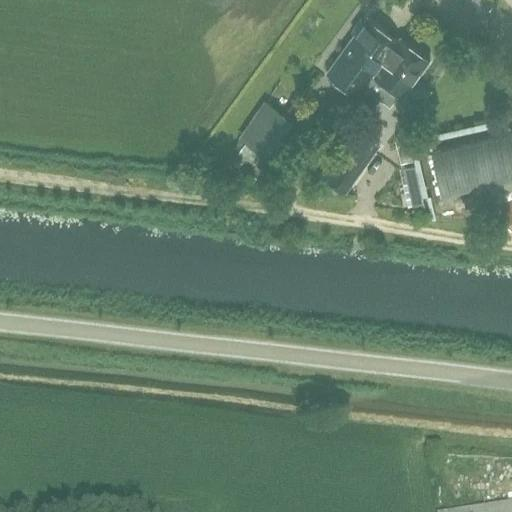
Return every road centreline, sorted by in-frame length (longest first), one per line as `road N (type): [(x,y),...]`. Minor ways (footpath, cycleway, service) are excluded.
road 1 (track): [(0,175),(511,248)]
road 2 (unclassified): [(511,381),(0,323)]
